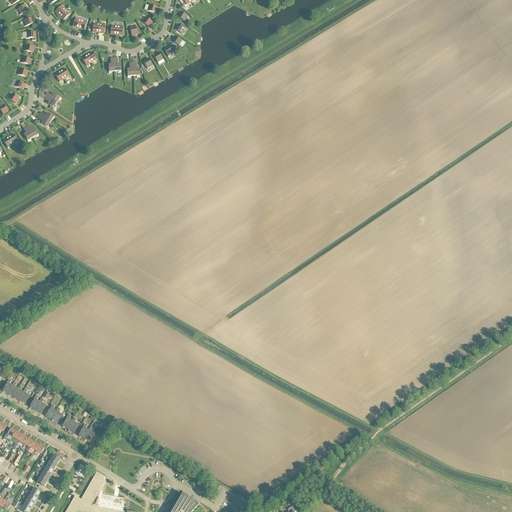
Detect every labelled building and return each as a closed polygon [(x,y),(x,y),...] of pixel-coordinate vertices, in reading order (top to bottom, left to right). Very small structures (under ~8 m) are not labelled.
[(25,6),(18,10),(21,15),(28,11),(25,6)] [(149,6),(147,12),(156,14),(157,8),(149,6)] [(61,7),(55,13),(59,17),(65,11),(61,7)] [(65,11),(59,17),(63,21),(69,15),(65,11)] [(180,12),(177,17),(184,22),(187,17),(180,12)] [(149,28),(152,23),(145,18),(142,23),(149,28)] [(32,19),(24,21),(25,27),(34,24),(32,19)] [(76,19),(72,28),(78,30),(81,21),(76,19)] [(81,21),(78,30),(83,32),(86,23),(81,21)] [(177,25),(174,30),(181,34),(184,29),(177,25)] [(174,37),(171,42),(178,47),(182,42),(174,37)] [(26,46),(24,51),(33,54),(34,48),(26,46)] [(168,46),(163,50),(168,57),(173,54),(168,46)] [(87,56),(91,63),(96,60),(92,53),(87,56)] [(158,53),(153,56),(157,63),(163,60),(158,53)] [(87,56),(82,59),(86,66),(91,63),(87,56)] [(23,58),(21,64),(30,66),(31,60),(23,58)] [(148,59),(143,62),(147,69),(152,66),(148,59)] [(60,72),(64,80),(69,77),(65,69),(60,72)] [(19,70),(18,76),(26,78),(28,72),(19,70)] [(60,72),(55,75),(59,83),(64,80),(60,72)] [(16,82),(14,87),(19,90),(22,91),(25,85),(16,82)] [(45,96),(57,103),(58,101),(60,101),(61,99),(54,95),(53,97),(48,94),(47,94),(45,96)] [(12,95),(8,99),(15,105),(19,100),(12,95)] [(45,100),(49,103),(48,105),(55,109),(56,107),(55,106),(57,103),(45,96),(43,99),(45,100)] [(8,113),(2,102),(0,103),(0,110),(3,116),(8,113)] [(40,113),(39,116),(50,123),(52,120),(53,121),(55,119),(47,114),(46,116),(42,114),(40,113)] [(42,122),(41,124),(48,129),(50,127),(48,126),(50,123),(39,116),(37,119),(38,120),(42,122)] [(24,130),(26,134),(24,136),(28,143),(31,141),(30,140),(36,137),(36,138),(39,137),(34,129),(32,131),(30,127),(29,127),(29,125),(23,129),(24,130)] [(13,135),(8,138),(12,145),(17,142),(13,135)] [(8,138),(3,141),(7,148),(12,145),(8,138)] [(8,385),(11,381),(9,380),(6,384),(7,384),(2,392),(8,395),(12,387),(8,385)] [(12,387),(8,395),(13,398),(18,390),(17,390),(14,388),(16,384),(14,383),(12,387)] [(19,391),(22,387),(19,386),(17,390),(18,390),(13,398),(18,401),(23,393),(19,391)] [(25,389),(23,393),(18,401),(24,405),(29,397),(25,394),(27,390),(25,389)] [(36,401),(38,397),(36,396),(33,400),(34,400),(29,408),(35,411),(39,403),(36,401)] [(45,406),(41,404),(43,400),(41,399),(39,403),(35,411),(41,414),(45,406)] [(56,413),(55,412),(52,410),(54,407),(52,405),(50,409),(46,417),(51,421),(56,413)] [(55,412),(56,413),(51,421),(57,424),(62,416),(57,414),(60,410),(57,408),(55,412)] [(67,419),(62,427),(68,430),(72,422),(68,420),(71,416),(68,415),(66,419),(67,419)] [(74,423),(76,419),(74,418),(72,422),(68,430),(73,434),(78,426),(74,423)] [(88,432),(88,431),(84,430),(87,426),(85,424),(82,428),(83,429),(78,437),(84,440),(88,432)] [(88,431),(88,432),(84,440),(90,443),(94,435),(90,433),(92,429),(90,428),(88,431)] [(6,435),(4,438),(6,439),(8,436),(12,438),(16,432),(10,429),(7,435),(6,435)] [(12,438),(10,441),(11,442),(13,439),(17,441),(18,441),(21,436),(16,432),(12,438)] [(17,441),(15,444),(17,446),(19,442),(22,444),(23,445),(27,439),(21,436),(18,441),(17,441)] [(22,444),(20,448),(22,449),(24,445),(28,448),(29,448),(32,442),(27,439),(23,445),(22,444)] [(28,448),(26,451),(28,452),(30,449),(34,451),(38,445),(32,442),(29,448),(28,448)] [(34,451),(32,454),(34,456),(36,452),(40,455),(44,449),(38,445),(34,451)] [(50,460),(50,461),(57,465),(60,459),(53,456),(54,455),(50,452),(48,455),(52,457),(50,460)] [(47,466),(53,470),(57,465),(50,461),(50,460),(47,458),(45,460),(49,462),(47,466)] [(43,463),(42,465),(46,468),(44,471),(44,472),(50,476),(53,470),(47,466),(43,463)] [(40,477),(47,481),(50,476),(44,472),(44,471),(40,469),(39,471),(43,473),(41,476),(40,477)] [(123,511),(125,500),(102,495),(103,492),(101,492),(101,491),(106,483),(105,480),(104,480),(105,478),(97,473),(81,500),(75,497),(66,511),(192,511),(195,510),(198,506),(193,501),(192,501),(192,500),(192,499),(192,498),(191,498),(190,498),(189,499),(182,495),(171,511),(123,511)] [(37,474),(36,476),(40,478),(37,483),(44,487),(47,481),(40,477),(41,476),(37,474)] [(10,491),(14,482),(9,480),(5,489),(10,491)] [(29,488),(33,490),(31,494),(30,494),(37,498),(40,493),(33,489),(34,488),(30,486),(29,488)] [(28,499),(27,500),(34,504),(37,498),(30,494),(31,494),(27,491),(26,493),(29,496),(28,499)] [(24,505),(24,506),(30,509),(34,504),(27,500),(28,499),(24,497),(22,499),(26,501),(24,505)] [(4,501),(5,502),(1,507),(7,511),(11,505),(6,502),(8,499),(6,498),(4,501)] [(23,507),(20,511),(22,511),(28,511),(30,509),(24,506),(24,505),(20,502),(19,504),(23,507)]
